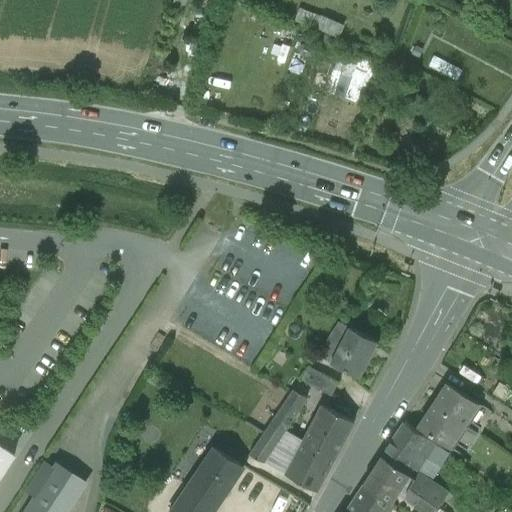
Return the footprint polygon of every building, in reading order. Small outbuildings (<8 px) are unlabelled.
[(338,36),(343,25),(314,12),(309,23),(338,36)] [(358,96),(367,68),(345,61),(336,89),(358,96)] [(360,378),(378,342),(341,322),(317,355),(360,378)] [(301,380),(332,396),(339,382),(310,367),(301,380)] [(433,406),(464,426),(479,404),(448,384),(433,406)] [(308,397),(293,390),(249,455),(264,463),(286,430),(308,397)] [(310,428),(304,440),(336,457),(355,422),(322,405),(316,417),(312,415),(306,426),(310,428)] [(464,426),(433,406),(419,428),(450,448),(464,426)] [(445,451),(405,424),(395,438),(427,459),(431,453),(440,458),(445,451)] [(304,440),(286,430),(264,463),(318,491),(336,457),(304,440)] [(395,438),(383,456),(417,479),(410,488),(439,508),(449,494),(419,473),(428,460),(427,459),(395,438)] [(0,479),(18,453),(0,441),(0,479)] [(171,511),(214,511),(244,467),(214,447),(171,511)] [(364,485),(392,504),(398,496),(421,511),(437,511),(440,508),(439,508),(410,488),(417,479),(383,456),(364,485)] [(68,511),(85,486),(55,467),(25,511),(68,511)] [(345,511),(386,511),(392,504),(364,485),(345,511)]
